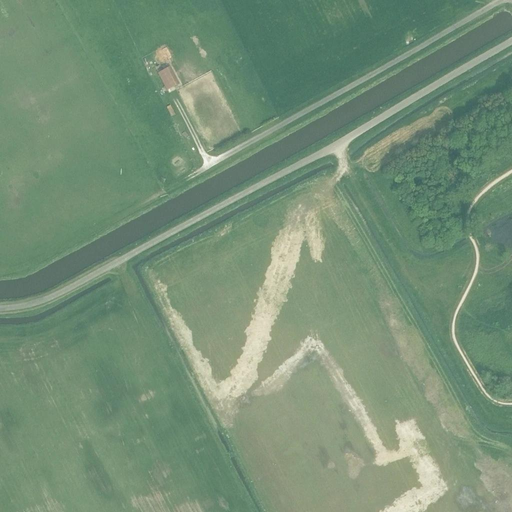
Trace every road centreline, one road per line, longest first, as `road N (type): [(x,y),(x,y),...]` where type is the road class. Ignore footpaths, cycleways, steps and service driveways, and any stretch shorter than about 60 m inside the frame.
road 1 (unclassified): [(0,310),(67,291),(511,41)]
road 2 (track): [(0,272),(28,266),(209,165)]
